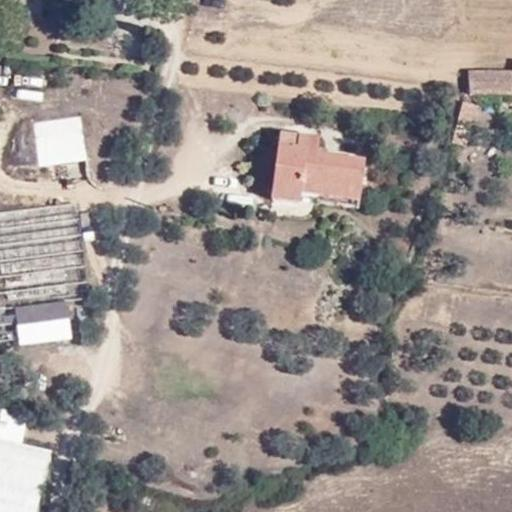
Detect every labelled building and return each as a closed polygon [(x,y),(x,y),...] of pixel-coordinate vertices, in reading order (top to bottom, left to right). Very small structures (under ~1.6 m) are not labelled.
[(511,68),(511,69),(511,81),(466,80),(466,101),(511,100),(511,68)] [(477,111),(460,111),(460,129),(477,129),(477,111)] [(16,310),(66,304),(92,300),(79,206),(94,204),(82,117),(0,126),(0,348),(21,346),(16,310)] [(278,132),(270,203),(307,208),(308,201),(362,209),(368,172),(323,164),(325,148),(321,148),(323,138),(278,132)] [(21,346),(71,340),(66,304),(16,310),(21,346)] [(0,502),(34,510),(47,460),(17,450),(23,420),(0,414),(0,502)] [(33,511),(34,510),(0,502),(0,511),(33,511)]
